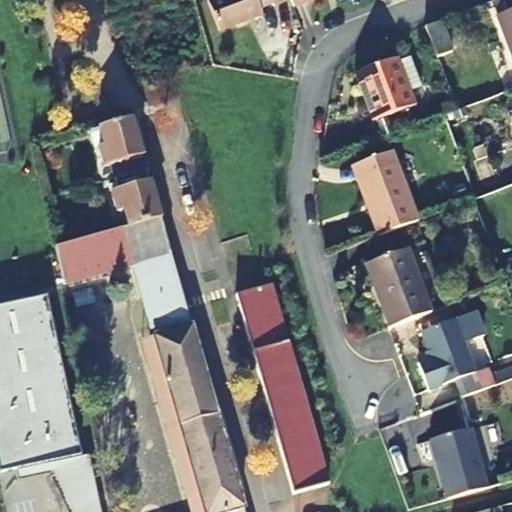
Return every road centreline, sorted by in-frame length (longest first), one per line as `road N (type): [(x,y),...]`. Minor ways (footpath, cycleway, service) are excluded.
road 1 (residential): [(444,0),(321,50),(301,151),(303,246),(364,410)]
road 2 (residential): [(261,511),(151,124)]
